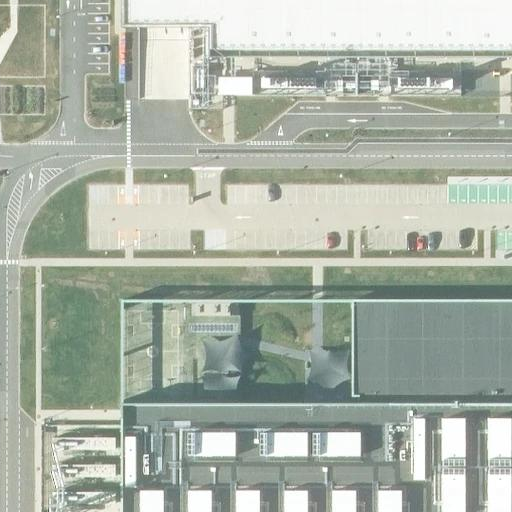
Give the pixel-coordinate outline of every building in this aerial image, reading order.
[(511,0),(119,0),(120,28),(209,28),(209,54),(511,54),(511,0)] [(201,47),(201,38),(183,38),(183,47),(201,47)] [(511,511),(511,300),(351,301),(351,405),(117,405),(116,511),(511,511)] [(38,449),(99,450),(100,434),(39,433),(38,449)] [(100,476),(99,460),(38,461),(39,478),(100,476)] [(47,511),(100,511),(99,487),(47,488),(47,511)]
